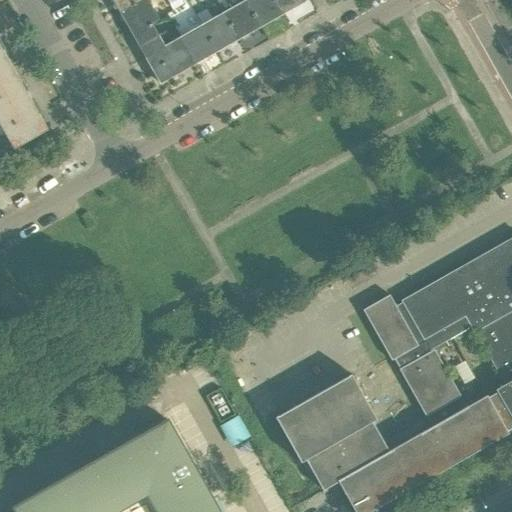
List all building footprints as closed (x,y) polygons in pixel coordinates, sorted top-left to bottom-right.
[(112,0),(120,12),(140,0),(112,0)] [(140,0),(120,12),(138,45),(158,34),(152,22),(159,18),(148,0),(140,0)] [(168,0),(173,8),(183,3),(181,0),(168,0)] [(244,0),(224,12),(238,39),(259,27),(244,0)] [(273,0),(244,0),(259,27),(282,14),(273,0)] [(303,0),(273,0),(282,14),(304,1),(303,0)] [(212,18),(201,24),(216,51),(238,39),(224,12),(219,3),(208,9),(212,18)] [(201,24),(179,37),(194,63),(216,51),(201,24)] [(138,45),(145,56),(164,45),(158,34),(138,45)] [(171,57),(152,69),(160,83),(194,63),(179,37),(171,41),(164,45),(171,57)] [(0,69),(10,63),(0,45),(0,69)] [(145,56),(152,69),(171,57),(164,45),(145,56)] [(10,63),(0,69),(0,123),(13,147),(47,128),(31,100),(32,100),(26,91),(10,63)] [(275,416),(301,462),(305,459),(323,490),(338,481),(338,482),(355,511),(368,511),(506,433),(507,434),(508,433),(507,431),(511,427),(511,238),(469,263),(469,262),(451,272),(452,272),(403,300),(401,300),(403,302),(396,306),(389,295),(363,310),(366,316),(367,316),(387,353),(391,360),(394,358),(432,426),(419,433),(392,448),(388,450),(372,421),(376,419),(351,373),(348,375),(278,415),(275,416)] [(251,438),(237,414),(221,423),(235,448),(251,438)] [(14,506),(17,511),(219,511),(205,487),(167,419),(14,506)]
